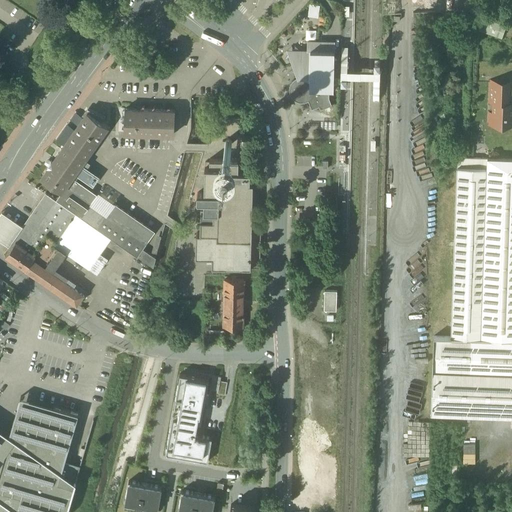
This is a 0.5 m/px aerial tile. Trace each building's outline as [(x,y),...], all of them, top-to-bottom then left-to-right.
[(310,16),(320,16),(321,4),(310,3),(310,16)] [(507,23),(484,15),(478,31),(501,40),(507,23)] [(295,49),(287,49),(292,63),(297,77),(294,79),(293,80),(291,83),(290,85),(289,87),(289,89),(290,92),(290,93),(290,95),(291,96),(293,98),(294,99),(296,100),(298,101),(300,102),(303,102),(306,101),(309,100),(312,109),(319,106),(320,109),(332,105),(329,97),(329,91),(334,91),(335,41),(307,40),(307,50),(301,50),(294,45),(295,47),(295,49)] [(341,69),(341,77),(347,77),(373,77),(379,77),(379,69),(374,69),(347,69),(341,69)] [(511,83),(491,83),(490,103),(496,103),(495,113),(490,113),(490,124),(511,124),(511,103),(510,104),(511,83)] [(175,111),(125,109),(124,133),(174,134),(175,111)] [(87,112),(53,162),(51,161),(47,166),(49,167),(42,178),(62,192),(69,182),(108,126),(101,122),(87,112)] [(239,160),(210,159),(209,167),(205,167),(204,193),(198,193),(197,194),(197,200),(198,201),(204,202),(204,206),(201,206),(200,233),(217,233),(217,238),(252,239),(252,229),(253,183),(250,183),(251,173),(239,173),(239,160)] [(511,160),(464,159),(458,338),(436,337),(433,414),(511,416),(511,160)] [(88,167),(85,171),(87,173),(83,178),(93,185),(100,176),(88,167)] [(98,195),(78,181),(74,186),(69,182),(62,192),(56,200),(81,218),(91,204),(98,195)] [(56,200),(46,193),(22,226),(8,247),(5,252),(6,256),(25,269),(26,269),(40,278),(39,279),(77,305),(85,294),(53,272),(66,253),(89,269),(100,253),(111,238),(81,218),(56,200)] [(91,204),(107,215),(110,210),(113,207),(95,195),(91,204)] [(150,229),(114,205),(113,207),(110,210),(107,215),(91,204),(81,218),(111,238),(137,256),(142,249),(153,232),(150,229)] [(0,241),(8,247),(22,226),(12,219),(3,213),(0,216),(0,241)] [(261,229),(252,229),(252,239),(261,239),(261,229)] [(252,239),(217,238),(217,233),(200,233),(197,233),(196,234),(196,255),(197,256),(212,257),(212,266),(260,267),(261,239),(252,239)] [(156,258),(142,249),(137,256),(153,268),(156,258)] [(100,253),(89,269),(97,274),(108,259),(100,253)] [(244,280),(225,279),(223,327),(243,327),(244,280)] [(337,290),(325,290),(324,310),(336,310),(337,290)] [(8,306),(0,300),(0,309),(4,313),(8,306)] [(178,323),(168,321),(166,331),(177,333),(178,323)] [(180,373),(166,450),(205,457),(209,436),(196,433),(206,377),(180,373)] [(0,509),(6,511),(5,511),(67,511),(76,482),(75,481),(74,484),(59,480),(78,414),(54,406),(51,416),(26,409),(19,435),(10,432),(6,447),(0,443),(0,509)] [(405,431),(405,456),(430,456),(430,428),(413,428),(413,431),(405,431)] [(315,432),(294,431),(292,496),(313,497),(315,432)] [(475,462),(475,443),(464,443),(464,462),(475,462)] [(162,486),(129,480),(124,504),(134,505),(134,508),(147,510),(147,508),(158,510),(162,486)] [(211,511),(215,495),(182,490),(177,511),(211,511)]
